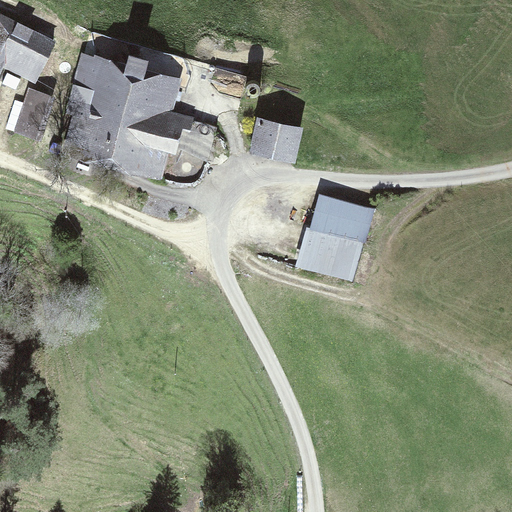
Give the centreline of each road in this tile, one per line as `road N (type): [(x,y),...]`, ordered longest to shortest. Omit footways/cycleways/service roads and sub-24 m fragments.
road 1 (track): [(511,168),(394,181),(252,177),(221,204),(218,243)]
road 2 (track): [(218,243),(275,275),(387,312),(511,377)]
road 3 (track): [(218,243),(224,272),(298,428),(317,511)]
road 4 (track): [(218,243),(0,162)]
